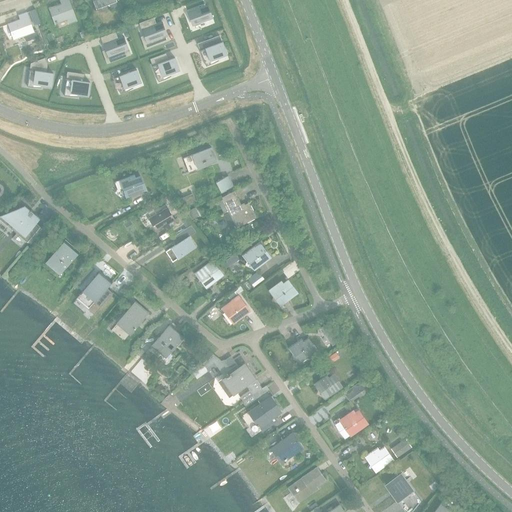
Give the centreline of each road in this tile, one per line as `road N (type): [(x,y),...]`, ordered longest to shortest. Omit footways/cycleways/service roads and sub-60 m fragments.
road 1 (unclassified): [(511,349),(423,194),(345,0)]
road 2 (tertiary): [(272,75),(110,130),(71,130),(0,109)]
road 3 (tertiary): [(511,493),(447,429),(359,295)]
road 4 (tertiary): [(359,295),(272,75)]
road 5 (residential): [(247,337),(220,346),(70,218)]
road 6 (residential): [(369,511),(247,337)]
road 7 (residential): [(321,309),(228,122)]
